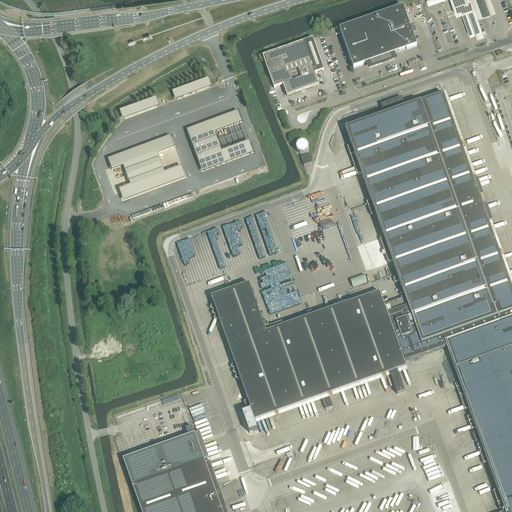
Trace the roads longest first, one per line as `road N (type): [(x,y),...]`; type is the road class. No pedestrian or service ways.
road 1 (unclassified): [(105,511),(64,260),(77,143),(72,87),(59,47),(28,0)]
road 2 (motorway): [(47,511),(16,283),(26,153)]
road 3 (primary): [(26,153),(64,109),(133,68),(298,0)]
road 4 (unknown): [(273,204),(303,283),(324,285),(352,272),(357,254),(323,158)]
road 5 (primary): [(226,0),(61,27),(0,26)]
road 6 (unclassified): [(511,39),(317,107)]
road 7 (trunk): [(26,153),(38,113),(36,77),(0,28)]
